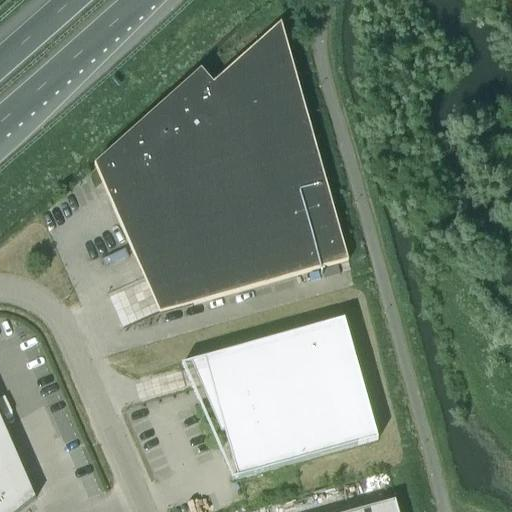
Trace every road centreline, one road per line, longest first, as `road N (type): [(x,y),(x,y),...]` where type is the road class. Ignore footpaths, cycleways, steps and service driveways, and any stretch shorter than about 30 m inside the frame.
road 1 (unclassified): [(142,511),(73,351),(40,307),(0,294)]
road 2 (motorway): [(0,120),(137,0)]
